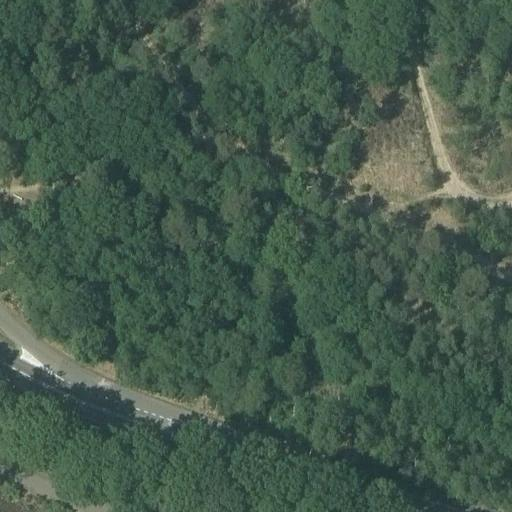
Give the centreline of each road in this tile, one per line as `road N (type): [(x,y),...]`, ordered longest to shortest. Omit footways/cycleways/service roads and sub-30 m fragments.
road 1 (secondary): [(400,511),(47,390),(0,364)]
road 2 (track): [(221,133),(281,175),(511,281)]
road 3 (track): [(511,198),(473,198),(452,186),(382,0)]
road 4 (track): [(125,0),(145,45),(221,133)]
